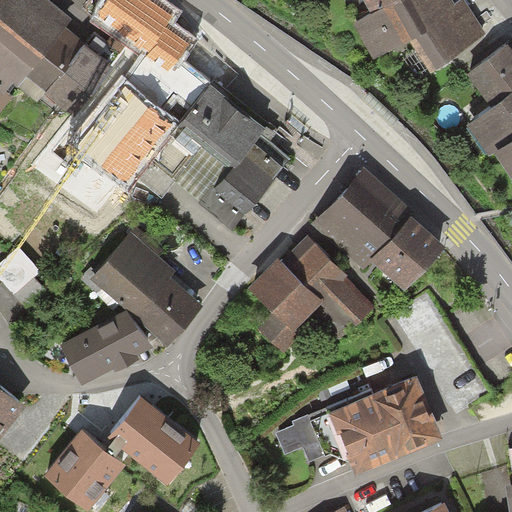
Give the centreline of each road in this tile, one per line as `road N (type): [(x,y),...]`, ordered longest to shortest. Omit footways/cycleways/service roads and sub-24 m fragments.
road 1 (residential): [(361,134),(220,291),(167,365)]
road 2 (residential): [(511,424),(275,511)]
road 3 (secondary): [(361,134),(511,288)]
road 4 (secondary): [(202,0),(361,134)]
road 5 (residential): [(167,365),(79,387),(14,368),(0,355)]
road 6 (residential): [(167,365),(183,377),(255,511)]
